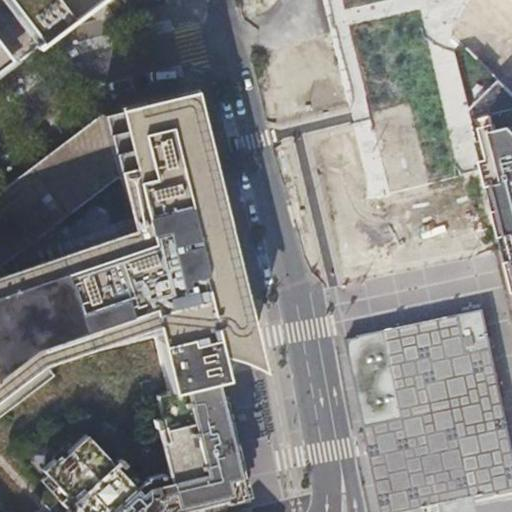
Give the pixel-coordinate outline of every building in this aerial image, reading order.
[(0,0),(0,79),(72,26),(106,0),(0,0)] [(470,112),(472,122),(511,281),(511,282),(511,91),(502,81),(470,112)] [(169,388),(212,378),(221,376),(213,339),(218,340),(219,343),(221,345),(225,348),(228,348),(231,347),(235,345),(251,352),(187,91),(101,111),(0,188),(0,403),(65,354),(154,333),(169,388)] [(409,109),(373,118),(390,192),(427,183),(409,109)] [(491,333),(486,309),(458,315),(430,320),(405,326),(383,330),(344,338),(363,429),(365,443),(369,458),(379,511),(409,511),(423,509),(459,502),(472,499),(511,491),(511,436),(506,405),(504,400),(503,394),(493,343),(491,333)] [(162,511),(240,492),(212,378),(169,388),(154,333),(65,354),(0,403),(0,511),(162,511)]
